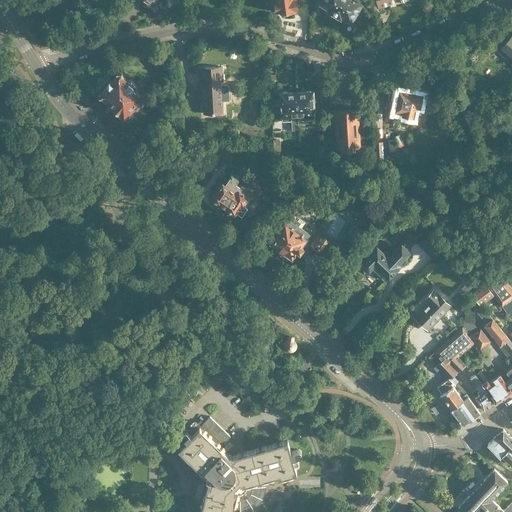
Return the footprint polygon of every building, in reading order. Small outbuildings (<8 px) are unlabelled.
[(270,1),(271,11),(279,10),(280,12),(287,11),(296,9),(295,8),(297,7),(295,0),(272,0),(273,1),(270,1)] [(345,7),(349,0),(322,0),(321,3),(323,4),(323,6),(327,8),(329,8),(330,8),(329,10),(332,12),(330,14),(337,17),(338,15),(340,17),(341,16),(342,16),(347,8),(345,7)] [(347,8),(342,16),(343,18),(347,20),(348,20),(350,21),(351,21),(356,24),(363,13),(361,12),(366,5),(364,0),(349,0),(345,7),(347,8)] [(511,62),(511,63),(511,64),(511,35),(502,48),(511,57),(511,62)] [(137,60),(129,68),(133,72),(141,64),(137,60)] [(141,64),(133,72),(138,76),(146,68),(141,64)] [(204,86),(206,114),(224,113),(223,86),(222,67),(224,67),(224,66),(205,67),(206,85),(204,86)] [(146,68),(138,76),(142,80),(150,72),(146,68)] [(102,92),(99,92),(99,97),(102,97),(107,102),(107,103),(124,118),(128,121),(133,115),(129,112),(145,95),(144,95),(150,89),(140,80),(136,84),(131,79),(128,79),(127,80),(122,75),(122,72),(116,73),(117,75),(113,80),(110,80),(106,85),(106,87),(102,92)] [(393,111),(401,113),(401,115),(415,118),(415,115),(422,116),(424,106),(421,106),(424,92),(416,91),(416,89),(407,87),(407,89),(398,87),(397,90),(395,90),(394,96),(396,97),(393,111)] [(305,92),(296,92),(298,120),(298,123),(319,122),(318,106),(313,107),(313,91),(311,91),(310,90),(307,90),(305,92)] [(298,120),(296,92),(288,93),(287,92),(283,92),(282,93),(281,93),(282,121),(292,121),(293,130),(297,129),(297,121),(298,120)] [(332,120),(334,119),(336,148),(341,148),(341,150),(356,149),(356,147),(361,147),(359,118),(362,118),(362,112),(331,113),(332,120)] [(384,161),(384,157),(383,141),(375,142),(376,162),(384,161)] [(216,208),(223,213),(241,186),(236,183),(239,179),(241,175),(234,171),(232,174),(226,183),(223,181),(221,183),(220,182),(216,187),(217,188),(211,198),(219,203),(216,208)] [(241,186),(226,208),(235,214),(236,212),(242,217),(248,208),(244,205),(249,198),(255,202),(265,187),(249,176),(243,184),(243,185),(242,184),(241,186)] [(289,216),(271,242),(276,246),(273,250),(284,258),(287,253),(292,257),(298,250),(300,252),(304,246),(301,244),(307,237),(306,237),(310,231),(303,226),(306,221),(293,213),(290,217),(289,216)] [(310,244),(320,252),(322,249),(321,248),(324,244),(325,245),(328,240),(318,233),(310,244)] [(419,245),(437,257),(444,247),(427,235),(419,245)] [(401,265),(399,263),(409,252),(401,244),(390,255),(386,251),(384,253),(377,246),(360,262),(361,264),(362,266),(363,268),(365,269),(367,270),(369,271),(373,267),(380,273),(378,275),(383,279),(385,278),(387,280),(401,265)] [(463,269),(458,274),(471,287),(476,282),(463,269)] [(511,287),(499,274),(486,284),(494,295),(511,320),(511,287)] [(494,295),(486,284),(482,287),(474,293),(473,294),(481,304),(494,295)] [(430,302),(416,317),(417,318),(418,321),(424,327),(427,327),(428,328),(450,306),(434,291),(426,299),(430,302)] [(484,325),(500,345),(509,338),(492,318),(481,305),(475,309),(486,323),(484,325)] [(467,330),(480,349),(490,341),(480,328),(479,329),(475,324),(467,330)] [(429,357),(449,378),(467,364),(459,356),(475,343),(467,330),(463,325),(429,357)] [(296,346),(296,345),(296,343),(295,342),(294,341),(294,337),(289,336),(288,340),(287,340),(286,341),(285,343),(284,344),(284,346),(284,347),(285,349),(286,350),(287,351),(288,352),(289,352),(291,352),(292,351),(294,351),(295,350),(296,348),(296,346)] [(506,381),(511,389),(511,341),(509,338),(500,345),(499,346),(508,358),(506,360),(508,362),(506,363),(509,367),(510,365),(511,367),(506,371),(511,377),(506,381)] [(476,373),(495,402),(511,390),(511,389),(506,381),(500,373),(489,380),(481,369),(476,373)] [(476,373),(470,377),(480,391),(478,392),(477,391),(473,394),(475,397),(475,398),(476,398),(484,410),(495,402),(476,373)] [(449,378),(437,386),(442,394),(440,395),(451,409),(451,412),(451,414),(452,415),(453,415),(454,416),(456,416),(461,423),(463,424),(464,425),(478,414),(479,414),(481,413),(481,412),(480,412),(468,395),(468,396),(466,393),(461,396),(454,386),(459,381),(454,376),(451,379),(449,377),(449,378)] [(184,378),(179,383),(184,388),(189,383),(184,378)] [(193,397),(198,392),(190,383),(184,388),(193,397)] [(167,407),(174,414),(185,402),(178,395),(167,407)] [(288,440),(234,455),(235,458),(230,460),(226,456),(228,454),(220,446),(231,436),(210,416),(200,425),(196,421),(187,430),(186,430),(185,429),(184,429),(183,429),(182,430),(181,431),(181,432),(181,433),(181,434),(182,435),(187,439),(179,448),(207,476),(209,473),(214,476),(207,488),(204,500),(205,500),(204,503),(203,503),(200,511),(232,511),(233,507),(237,508),(240,508),(244,508),(246,507),(250,506),(251,505),(253,504),(256,502),(257,500),(259,497),(260,495),(261,492),(262,490),(262,486),(262,482),(261,479),(277,474),(278,477),(297,472),(293,457),(299,456),(300,455),(301,454),(302,453),(302,452),(302,451),(301,451),(300,450),(299,449),(298,449),(297,449),(291,451),(288,440)] [(511,437),(503,430),(493,437),(494,438),(487,444),(499,457),(501,455),(511,464),(511,463),(511,437)] [(494,469),(458,508),(462,511),(511,511),(511,502),(503,511),(491,499),(508,482),(494,469)]
